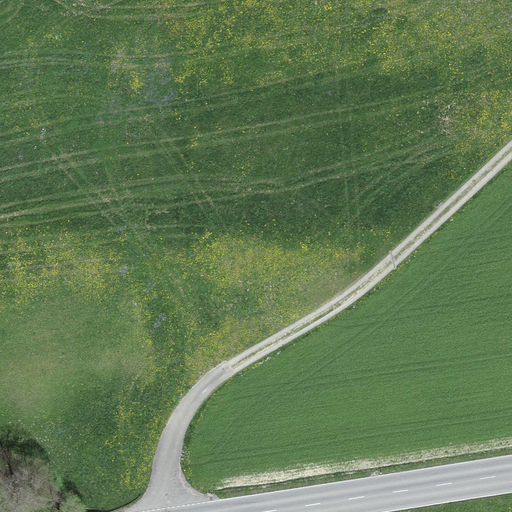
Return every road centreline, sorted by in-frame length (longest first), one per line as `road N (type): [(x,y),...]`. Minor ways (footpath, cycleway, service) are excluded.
road 1 (track): [(511,149),(369,282),(207,384),(170,447),(169,511)]
road 2 (primary): [(511,473),(260,511)]
